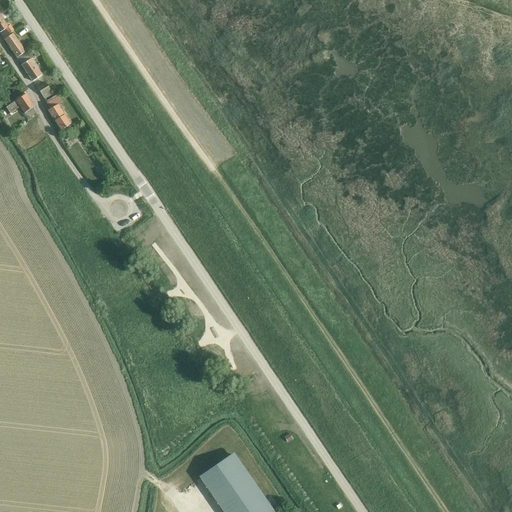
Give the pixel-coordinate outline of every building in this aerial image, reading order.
[(0,32),(0,33),(6,29),(9,33),(14,30),(10,25),(8,27),(0,15),(0,32)] [(17,58),(25,52),(13,34),(4,40),(17,58)] [(38,48),(32,52),(35,57),(41,53),(38,48)] [(29,53),(20,60),(23,64),(22,65),(33,82),(42,75),(31,60),(32,59),(29,53)] [(46,83),(38,89),(44,99),(53,94),(46,83)] [(67,93),(61,95),(65,102),(70,100),(67,93)] [(26,94),(6,108),(10,114),(20,107),(28,118),(36,113),(33,108),(35,107),(26,94)] [(47,103),(46,103),(49,107),(50,109),(58,105),(62,102),(59,96),(47,103)] [(58,105),(50,109),(48,110),(61,130),(71,124),(58,105)] [(292,439),(289,433),(284,437),(288,442),(292,439)] [(234,456),(233,456),(223,463),(200,478),(201,479),(213,497),(223,511),(272,511),(254,485),(234,456)] [(204,484),(193,485),(194,499),(205,498),(204,484)]
